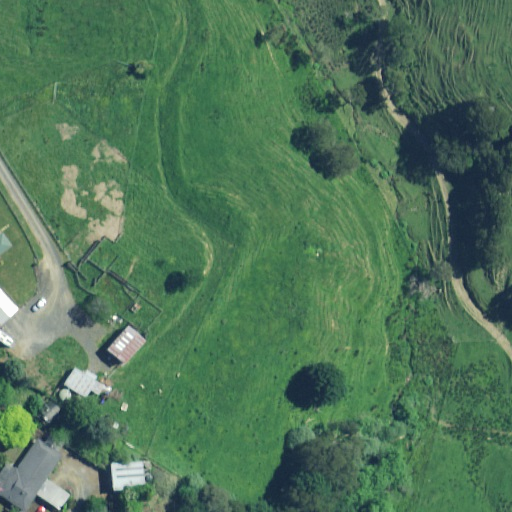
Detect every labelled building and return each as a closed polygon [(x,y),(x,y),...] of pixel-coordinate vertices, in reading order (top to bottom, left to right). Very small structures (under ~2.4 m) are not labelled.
[(0,234),(0,251),(9,245),(0,234)] [(0,323),(15,309),(0,293),(0,323)] [(142,341),(124,326),(103,350),(121,365),(142,341)] [(95,394),(101,386),(91,380),(94,376),(85,370),(82,374),(73,368),(62,384),(82,398),(88,389),(95,394)] [(63,415),(48,401),(37,412),(52,426),(63,415)] [(48,449),(35,441),(15,470),(0,458),(0,467),(1,469),(0,470),(0,496),(10,504),(4,511),(21,511),(26,504),(32,495),(32,494),(56,511),(67,495),(44,478),(59,457),(48,449)] [(147,477),(146,461),(107,463),(109,490),(142,489),(142,477),(147,477)]
